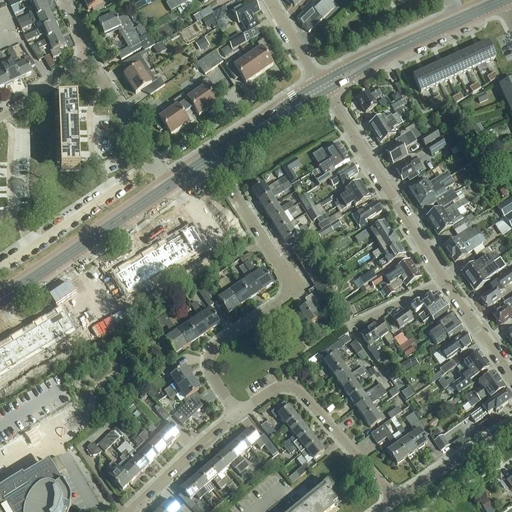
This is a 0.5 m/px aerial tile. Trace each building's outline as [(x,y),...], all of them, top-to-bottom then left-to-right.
[(32,7),(44,1),(43,0),(16,0),(9,4),(11,8),(23,2),(23,3),(29,1),(32,7)] [(100,0),(82,0),(88,11),(103,4),(100,0)] [(142,0),(139,0),(133,4),(137,11),(146,6),(142,0)] [(173,0),(166,4),(171,13),(189,2),(188,0),(173,0)] [(303,26),(302,27),(308,34),(336,6),(329,0),(312,0),(301,12),(303,14),(297,20),(303,26)] [(17,21),(19,26),(49,12),(44,1),(32,7),(35,12),(29,15),(29,16),(17,21)] [(190,2),(180,8),(183,13),(193,7),(190,2)] [(244,5),(231,12),(239,25),(241,23),(247,34),(259,27),(257,22),(256,22),(252,16),(258,12),(253,2),(245,6),(244,5)] [(193,18),(196,23),(213,14),(210,8),(193,18)] [(39,22),(42,29),(54,24),(49,12),(19,26),(21,31),(39,22)] [(142,39),(139,40),(126,17),(117,20),(114,15),(98,23),(104,36),(117,30),(128,49),(118,55),(121,61),(142,49),(145,53),(155,47),(148,35),(136,16),(132,18),(138,28),(136,29),(142,39)] [(214,22),(211,17),(204,21),(207,26),(214,22)] [(223,23),(218,26),(222,33),(227,30),(223,23)] [(45,35),(48,40),(60,35),(54,24),(42,29),(24,37),(27,43),(39,37),(39,38),(45,35)] [(60,35),(48,40),(35,46),(30,49),(39,62),(44,59),(39,50),(50,45),(53,52),(50,53),(53,60),(61,56),(58,50),(65,47),(60,35)] [(241,35),(227,43),(232,51),(245,44),(241,35)] [(205,39),(196,45),(200,52),(209,47),(205,39)] [(231,62),(225,66),(235,80),(240,77),(246,85),(273,66),(267,58),(273,54),(263,40),(257,44),(260,49),(234,67),(231,62)] [(157,46),(152,49),(157,57),(167,51),(162,44),(160,45),(157,46)] [(495,60),(488,44),(478,48),(486,64),(495,60)] [(486,64),(478,48),(469,52),(476,68),(486,64)] [(12,62),(21,80),(32,75),(30,69),(35,67),(31,61),(27,63),(21,66),(18,60),(17,60),(12,49),(7,51),(11,59),(12,62)] [(197,64),(205,76),(223,63),(215,52),(197,64)] [(476,68),(469,52),(460,56),(467,73),(476,68)] [(4,73),(9,85),(21,80),(12,62),(11,59),(5,62),(1,54),(0,54),(0,65),(1,68),(4,73)] [(124,76),(130,86),(150,73),(139,55),(128,62),(133,70),(124,76)] [(467,73),(460,56),(450,61),(458,77),(467,73)] [(458,77),(450,61),(441,65),(449,81),(458,77)] [(449,81),(441,65),(432,69),(439,85),(449,81)] [(439,85),(432,69),(423,73),(430,90),(439,85)] [(0,75),(0,89),(9,85),(4,73),(0,75)] [(150,73),(130,86),(136,95),(141,92),(150,97),(164,87),(160,79),(156,82),(150,73)] [(430,90),(423,73),(413,78),(420,94),(430,90)] [(199,117),(217,105),(211,97),(217,93),(207,79),(201,83),(204,88),(187,100),(184,95),(173,102),(176,107),(159,119),(156,114),(150,118),(160,132),(165,129),(171,137),(189,124),(185,118),(194,111),(199,117)] [(511,81),(499,87),(511,115),(511,81)] [(395,86),(401,97),(406,95),(400,84),(395,86)] [(357,100),(366,114),(377,107),(373,101),(380,96),(376,89),(368,94),(368,93),(357,100)] [(401,100),(397,93),(391,97),(395,104),(401,100)] [(391,107),(394,112),(410,103),(406,98),(391,107)] [(77,99),(58,100),(59,136),(78,135),(77,99)] [(372,132),(374,135),(399,119),(396,115),(386,121),(383,117),(368,126),(369,128),(369,129),(371,132),(372,132)] [(399,119),(374,135),(376,139),(376,140),(378,143),(379,144),(380,145),(395,136),(392,131),(403,124),(399,119)] [(404,130),(406,134),(415,129),(412,125),(404,130)] [(456,135),(460,139),(467,133),(462,129),(456,135)] [(421,140),(425,147),(440,139),(435,131),(421,140)] [(403,151),(416,142),(410,132),(395,142),(397,145),(394,147),(394,148),(386,154),(389,159),(389,160),(390,163),(391,163),(393,165),(406,156),(403,151)] [(78,135),(59,136),(61,172),(80,171),(78,135)] [(426,148),(430,155),(445,146),(441,140),(426,148)] [(485,146),(488,151),(494,147),(491,143),(485,146)] [(326,159),(329,163),(344,154),(339,146),(324,155),(321,151),(313,156),(318,165),(325,161),(324,160),(326,159)] [(480,157),(476,150),(468,155),(473,162),(480,157)] [(329,163),(318,170),(322,176),(315,180),(319,187),(332,179),(328,173),(333,170),(334,171),(349,162),(344,154),(329,163)] [(296,160),(282,168),(286,175),(291,172),(300,167),(296,160)] [(407,178),(409,182),(417,177),(415,173),(421,168),(416,160),(409,164),(396,172),(402,181),(407,178)] [(352,167),(329,181),(333,187),(341,183),(343,186),(351,182),(351,180),(358,176),(352,167)] [(486,178),(492,187),(499,183),(494,174),(486,178)] [(412,196),(415,200),(450,178),(446,180),(443,175),(426,186),(422,181),(408,190),(409,191),(409,192),(411,196),(412,196)] [(252,191),(258,202),(281,188),(281,187),(288,183),(285,178),(272,186),(272,187),(267,190),(263,184),(252,191)] [(450,178),(415,200),(417,204),(417,206),(419,209),(421,209),(421,210),(427,207),(428,208),(436,203),(432,196),(444,189),(445,191),(453,185),(454,184),(450,178)] [(301,188),(297,183),(292,186),(295,192),(301,188)] [(336,202),(339,207),(365,191),(363,188),(363,187),(361,184),(360,184),(359,183),(345,192),(347,195),(336,202)] [(258,202),(265,212),(276,205),(273,200),(278,196),(278,197),(284,193),(281,188),(258,202)] [(503,198),(509,194),(505,189),(499,193),(503,198)] [(365,191),(339,207),(342,212),(353,205),(355,208),(370,199),(369,198),(369,197),(367,194),(366,194),(365,191)] [(444,196),(446,199),(454,194),(453,191),(450,191),(445,194),(444,196)] [(454,194),(446,199),(439,204),(442,209),(458,199),(454,194)] [(299,199),(308,213),(314,208),(306,195),(299,199)] [(330,199),(320,205),(322,208),(332,202),(330,199)] [(430,224),(432,227),(457,212),(469,204),(465,199),(443,213),(440,209),(426,218),(427,219),(427,221),(428,224),(430,224)] [(511,199),(498,209),(504,218),(511,212),(511,199)] [(265,212),(271,222),(283,215),(282,215),(288,212),(294,208),(291,203),(284,207),(285,207),(279,210),(276,205),(265,212)] [(358,212),(351,216),(359,230),(367,225),(366,223),(381,213),(376,204),(360,214),(358,212)] [(294,208),(288,212),(291,217),(297,213),(294,208)] [(313,222),(320,218),(314,208),(308,213),(313,222)] [(454,233),(461,228),(472,220),(469,216),(466,218),(464,215),(460,217),(457,212),(432,227),(434,230),(434,232),(436,235),(437,235),(438,237),(451,228),(454,233)] [(271,222),(277,232),(289,225),(283,215),(271,222)] [(326,215),(320,218),(317,221),(320,225),(329,220),(326,215)] [(318,226),(321,231),(332,225),(329,220),(318,226)] [(289,225),(277,232),(284,243),(295,236),(297,238),(302,235),(308,231),(305,226),(299,230),(297,227),(298,226),(295,222),(289,225)] [(368,248),(368,249),(391,233),(388,228),(387,228),(384,223),(375,228),(374,226),(368,229),(360,234),(360,235),(354,239),(358,245),(372,236),(376,243),(368,248)] [(321,232),(324,237),(333,232),(329,227),(321,232)] [(443,247),(449,255),(475,237),(473,233),(466,237),(461,228),(454,233),(457,238),(456,239),(454,240),(453,240),(451,241),(450,243),(443,247)] [(126,295),(203,249),(192,231),(115,277),(126,295)] [(368,249),(375,259),(398,245),(396,241),(396,239),(395,237),(393,236),(391,233),(368,249)] [(475,237),(449,255),(454,264),(461,260),(463,260),(465,258),(466,257),(467,256),(481,246),(475,237)] [(335,246),(339,252),(350,245),(346,239),(335,246)] [(291,250),(294,254),(304,248),(301,243),(291,250)] [(398,245),(375,259),(375,260),(384,254),(387,259),(378,264),(382,269),(404,255),(401,251),(401,249),(398,245)] [(294,254),(297,259),(307,253),(304,248),(294,254)] [(478,255),(482,261),(491,255),(487,249),(478,255)] [(229,256),(232,261),(240,256),(237,251),(229,256)] [(297,259),(300,264),(310,257),(307,253),(297,259)] [(250,254),(240,261),(243,266),(249,262),(253,259),(250,254)] [(466,279),(468,282),(499,261),(496,255),(493,258),(491,255),(476,265),(475,264),(462,273),(463,275),(462,275),(465,280),(466,279)] [(300,264),(303,268),(313,262),(310,257),(300,264)] [(247,281),(240,285),(250,301),(261,293),(251,278),(243,266),(240,261),(235,264),(247,281)] [(499,261),(468,282),(471,286),(470,287),(473,291),(474,290),(475,292),(488,283),(487,281),(505,269),(499,261)] [(273,285),(263,270),(256,274),(255,273),(255,272),(249,262),(243,266),(251,278),(261,293),(273,285)] [(303,268),(306,273),(315,267),(313,262),(303,268)] [(385,280),(389,287),(414,270),(413,267),(413,266),(411,263),(409,263),(409,262),(395,271),(383,278),(385,280)] [(306,273),(309,278),(318,271),(315,267),(306,273)] [(389,287),(382,291),(387,298),(394,294),(393,292),(404,284),(406,288),(420,279),(419,278),(420,276),(417,273),(416,273),(414,270),(389,287)] [(482,303),(485,307),(486,307),(487,308),(493,304),(493,305),(501,299),(499,296),(505,291),(504,289),(511,282),(511,270),(489,287),(492,291),(480,299),(482,302),(482,303)] [(309,278),(311,282),(321,276),(318,271),(309,278)] [(363,288),(370,283),(376,279),(372,272),(359,281),(363,288)] [(373,288),(385,280),(383,278),(382,275),(376,279),(370,283),(373,288)] [(311,282),(314,287),(324,281),(321,276),(311,282)] [(225,278),(221,281),(226,288),(230,285),(225,278)] [(226,288),(221,281),(217,284),(222,291),(226,288)] [(324,281),(314,287),(319,295),(329,288),(324,281)] [(240,285),(229,292),(239,308),(250,301),(240,285)] [(206,294),(205,291),(202,287),(196,290),(208,308),(214,305),(210,300),(206,294)] [(209,288),(205,291),(206,294),(210,300),(215,297),(209,288)] [(239,308),(229,292),(217,300),(228,316),(239,308)] [(423,308),(426,313),(427,312),(441,302),(436,295),(433,298),(431,296),(420,304),(419,302),(411,307),(415,314),(423,308)] [(314,312),(319,309),(311,297),(305,301),(308,306),(299,312),(308,326),(318,320),(314,312)] [(511,315),(511,316),(509,312),(511,309),(511,298),(503,305),(505,308),(492,317),(496,321),(496,323),(498,325),(499,326),(500,327),(511,318),(511,315)] [(427,312),(426,313),(419,318),(423,324),(430,319),(433,323),(449,312),(441,302),(427,312)] [(179,303),(176,309),(182,312),(186,306),(179,303)] [(191,306),(199,317),(209,333),(220,325),(210,310),(203,315),(200,311),(200,310),(195,303),(191,306)] [(344,311),(348,319),(353,317),(349,309),(344,311)] [(393,320),(399,329),(412,320),(406,311),(393,320)] [(0,377),(74,333),(63,315),(0,353),(0,377)] [(428,335),(432,340),(435,338),(457,323),(455,321),(450,315),(437,324),(439,327),(428,335)] [(186,348),(168,321),(165,316),(155,323),(161,331),(166,327),(172,336),(165,341),(175,356),(186,348)] [(199,317),(187,325),(197,340),(209,333),(199,317)] [(173,318),(168,321),(186,348),(197,340),(187,325),(181,330),(173,318)] [(379,322),(370,329),(379,342),(383,339),(390,347),(396,343),(393,339),(392,340),(389,337),(379,322)] [(435,338),(432,340),(436,346),(447,338),(449,341),(462,332),(458,325),(457,323),(435,338)] [(379,342),(370,329),(360,336),(369,348),(367,349),(369,351),(377,363),(381,360),(376,353),(379,351),(376,348),(381,344),(379,342)] [(153,339),(148,330),(139,334),(145,343),(153,339)] [(465,349),(471,345),(467,340),(468,338),(466,336),(465,336),(464,335),(438,353),(445,363),(459,353),(460,355),(466,350),(465,349)] [(330,375),(334,380),(335,379),(339,376),(338,373),(339,372),(338,370),(343,366),(339,360),(341,358),(337,352),(350,342),(347,337),(325,352),(329,359),(324,363),(331,374),(330,375)] [(396,344),(399,348),(405,344),(402,340),(396,344)] [(410,347),(402,353),(406,358),(414,352),(410,347)] [(460,372),(464,377),(469,373),(468,372),(484,361),(479,354),(463,365),(465,369),(460,372)] [(409,361),(413,368),(418,365),(413,358),(409,361)] [(412,368),(408,361),(399,367),(404,374),(412,368)] [(443,368),(448,374),(456,367),(452,361),(443,368)] [(469,373),(464,377),(464,378),(453,386),(458,395),(471,385),(469,383),(489,369),(484,361),(468,372),(469,373)] [(164,392),(167,396),(193,379),(185,368),(179,371),(174,363),(162,371),(168,379),(170,378),(174,385),(164,392)] [(335,379),(342,390),(364,374),(361,369),(350,377),(346,371),(348,371),(344,365),(343,366),(338,370),(339,372),(338,373),(339,376),(335,379)] [(342,390),(349,399),(360,392),(357,387),(362,383),(368,379),(369,380),(373,377),(376,381),(379,379),(372,369),(365,375),(364,374),(342,390)] [(386,375),(391,382),(397,378),(392,371),(386,375)] [(464,399),(468,404),(499,382),(493,374),(478,384),(481,388),(472,395),(471,394),(464,399)] [(193,379),(167,396),(170,401),(180,394),(185,400),(183,402),(186,405),(173,417),(182,427),(204,406),(204,405),(204,406),(196,394),(200,390),(193,379)] [(448,386),(443,390),(444,391),(454,384),(451,379),(446,383),(448,386)] [(499,382),(468,404),(471,409),(488,397),(490,400),(504,390),(499,382)] [(349,399),(356,409),(383,390),(380,385),(369,393),(364,396),(360,392),(349,399)] [(392,399),(399,394),(395,389),(388,394),(392,399)] [(414,396),(409,389),(401,394),(406,401),(414,396)] [(356,409),(363,419),(374,411),(371,406),(387,395),(383,390),(356,409)] [(470,417),(475,424),(494,411),(495,413),(497,412),(498,413),(502,410),(501,409),(511,401),(511,400),(506,392),(470,417)] [(122,411),(128,418),(136,410),(130,404),(122,411)] [(278,417),(286,427),(291,423),(292,426),(294,425),(296,427),(301,423),(302,423),(298,417),(297,418),(289,408),(288,409),(284,404),(271,414),(275,420),(278,417)] [(170,418),(161,408),(156,413),(165,422),(170,418)] [(387,416),(391,421),(394,419),(402,413),(398,408),(387,416)] [(374,411),(363,419),(370,429),(381,421),(374,411)] [(405,420),(411,429),(419,423),(413,415),(405,420)] [(391,421),(390,422),(396,430),(397,430),(400,428),(394,419),(391,421)] [(427,433),(433,429),(439,424),(436,419),(429,424),(428,422),(423,426),(427,433)] [(490,419),(480,425),(484,431),(493,424),(490,419)] [(284,445),(288,450),(309,433),(301,423),(296,427),(294,425),(292,426),(291,423),(286,427),(285,428),(289,433),(290,432),(294,437),(284,445)] [(261,428),(270,440),(277,435),(271,428),(270,429),(266,424),(261,428)] [(160,434),(164,438),(162,440),(164,442),(161,444),(167,450),(172,446),(171,445),(180,436),(171,426),(161,435),(160,434)] [(370,436),(374,441),(388,431),(384,426),(370,436)] [(402,438),(396,442),(407,458),(417,451),(408,438),(401,427),(400,428),(397,430),(402,438)] [(235,442),(236,443),(241,448),(243,446),(244,448),(247,446),(251,450),(250,449),(255,445),(260,451),(264,447),(272,457),(277,453),(264,436),(259,440),(250,430),(241,439),(240,437),(235,442)] [(388,431),(374,441),(377,445),(386,439),(393,449),(387,453),(396,466),(407,458),(396,442),(388,431)] [(419,431),(408,438),(417,451),(428,444),(419,431)] [(105,439),(112,446),(119,439),(112,432),(105,439)] [(138,438),(138,439),(157,458),(166,449),(167,450),(161,444),(164,442),(162,440),(164,438),(160,434),(151,443),(147,440),(147,435),(145,432),(138,438)] [(430,437),(434,443),(441,437),(438,432),(430,437)] [(297,450),(301,455),(316,443),(309,433),(288,450),(291,455),(297,450)] [(441,437),(434,443),(441,453),(449,447),(442,437),(441,437)] [(98,446),(105,453),(111,446),(105,439),(98,446)] [(139,448),(134,452),(148,466),(157,458),(138,439),(134,443),(139,448)] [(236,443),(226,451),(244,472),(248,468),(240,458),(245,453),(246,454),(251,450),(247,446),(244,448),(243,446),(241,448),(236,443)] [(316,443),(301,455),(305,460),(309,456),(313,461),(324,452),(316,443)] [(87,449),(93,457),(98,456),(101,453),(92,444),(87,449)] [(125,451),(121,455),(140,475),(148,466),(134,452),(130,456),(125,451)] [(226,451),(217,459),(226,469),(231,465),(241,478),(246,474),(244,472),(226,451)] [(122,463),(117,468),(131,483),(140,475),(121,455),(121,456),(122,457),(119,460),(122,463)] [(0,511),(68,511),(70,507),(71,506),(71,504),(70,501),(70,500),(70,499),(69,498),(69,496),(56,476),(65,470),(57,458),(49,463),(56,475),(52,477),(45,466),(0,492),(0,511)] [(217,459),(208,467),(217,477),(226,469),(217,459)] [(131,483),(117,468),(117,469),(112,464),(109,467),(113,472),(108,477),(113,482),(122,492),(131,483)] [(296,473),(300,478),(310,470),(306,465),(296,473)] [(208,467),(199,475),(208,485),(213,481),(221,491),(226,487),(221,482),(217,477),(208,467)] [(190,483),(203,498),(208,503),(212,499),(204,489),(208,485),(199,475),(190,483)] [(221,482),(226,487),(230,483),(226,478),(221,482)] [(199,501),(203,498),(190,483),(181,491),(190,501),(195,496),(199,501)] [(330,511),(339,505),(329,494),(333,490),(327,483),(322,487),(324,489),(297,511),(330,511)] [(479,503),(485,511),(494,511),(485,499),(479,503)] [(160,509),(156,511),(188,511),(183,507),(179,511),(170,501),(161,510),(160,509)] [(187,507),(191,511),(200,511),(191,502),(187,507)]
